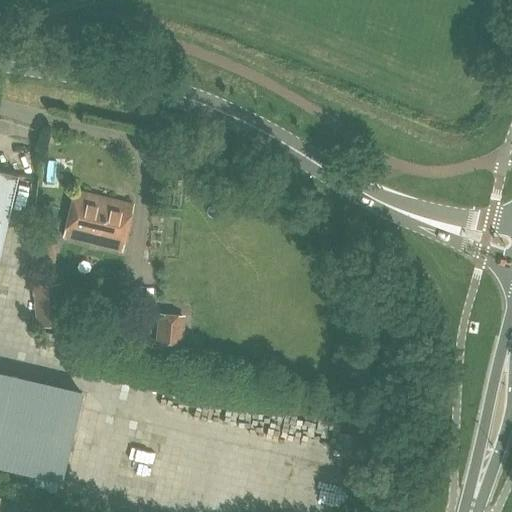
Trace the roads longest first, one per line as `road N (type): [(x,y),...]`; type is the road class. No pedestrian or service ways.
road 1 (tertiary): [(511,250),(395,211),(213,107),(114,77),(0,58)]
road 2 (unknown): [(0,352),(143,416),(271,444)]
road 3 (primary): [(470,511),(511,354)]
